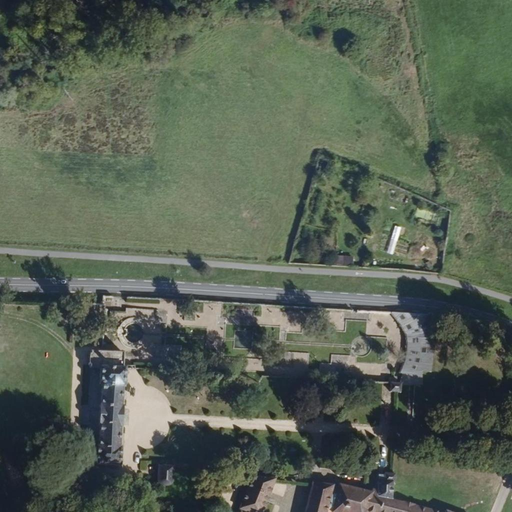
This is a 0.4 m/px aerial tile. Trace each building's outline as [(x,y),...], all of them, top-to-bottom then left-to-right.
[(474,220),(476,211),(459,207),(457,215),(474,220)] [(430,371),(435,329),(427,316),(391,313),(398,323),(406,334),(406,343),(405,360),(400,372),(402,372),(430,371)] [(120,428),(121,408),(120,408),(121,387),(123,387),(124,369),(122,369),(123,353),(102,351),(90,351),(90,352),(88,354),(88,365),(89,367),(89,369),(100,370),(99,385),(101,386),(100,404),(99,404),(98,428),(99,428),(98,446),(96,446),(96,464),(119,465),(119,450),(117,449),(119,428),(120,428)] [(308,370),(309,353),(294,352),(293,370),(308,370)] [(421,384),(420,371),(402,372),(399,384),(390,383),(389,392),(400,393),(401,385),(421,384)] [(172,481),(172,467),(157,466),(157,482),(158,486),(161,488),(164,488),(167,488),(171,485),(172,481)] [(391,500),(392,482),(394,482),(395,473),(385,473),(384,479),(378,479),(377,490),(371,490),(371,492),(371,495),(391,500)] [(261,511),(274,479),(259,477),(251,476),(238,511),(261,511)] [(364,511),(371,495),(371,492),(338,485),(337,486),(312,483),(304,511),(364,511)] [(273,494),(285,495),(286,486),(275,484),(273,494)] [(448,511),(445,511),(444,511),(439,511),(415,506),(415,505),(403,502),(401,502),(391,500),(371,495),(364,511),(448,511)]
